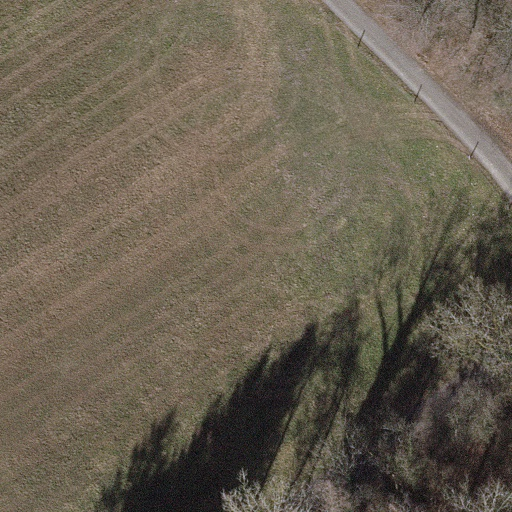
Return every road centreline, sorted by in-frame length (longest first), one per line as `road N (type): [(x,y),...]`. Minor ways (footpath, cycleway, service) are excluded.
road 1 (track): [(511,360),(315,511)]
road 2 (track): [(345,0),(511,164)]
